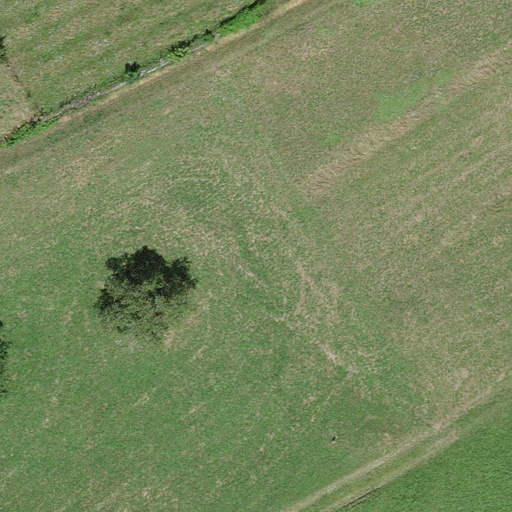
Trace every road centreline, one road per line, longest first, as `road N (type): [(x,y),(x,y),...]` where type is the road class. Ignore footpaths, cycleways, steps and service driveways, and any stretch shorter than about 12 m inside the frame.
road 1 (track): [(0,152),(277,0)]
road 2 (track): [(294,511),(453,416),(511,390)]
